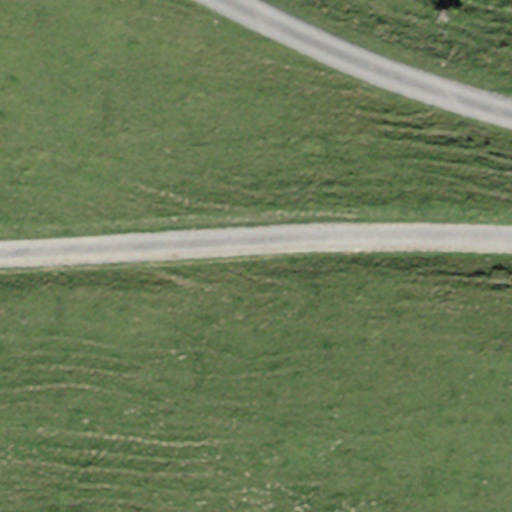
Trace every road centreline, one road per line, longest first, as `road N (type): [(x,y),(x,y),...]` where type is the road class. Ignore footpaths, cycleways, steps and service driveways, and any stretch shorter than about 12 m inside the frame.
road 1 (track): [(511,238),(351,236),(0,253)]
road 2 (track): [(224,0),(344,55),(511,113)]
